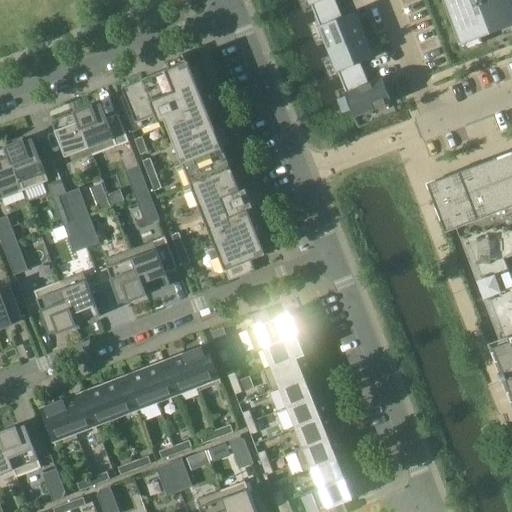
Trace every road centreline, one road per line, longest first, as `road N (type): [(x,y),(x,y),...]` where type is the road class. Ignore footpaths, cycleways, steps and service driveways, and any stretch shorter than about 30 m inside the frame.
road 1 (residential): [(0,383),(334,258)]
road 2 (residential): [(240,11),(334,258)]
road 3 (residential): [(240,11),(0,96)]
road 4 (residential): [(334,258),(427,491)]
road 5 (residential): [(387,0),(436,122),(511,93)]
